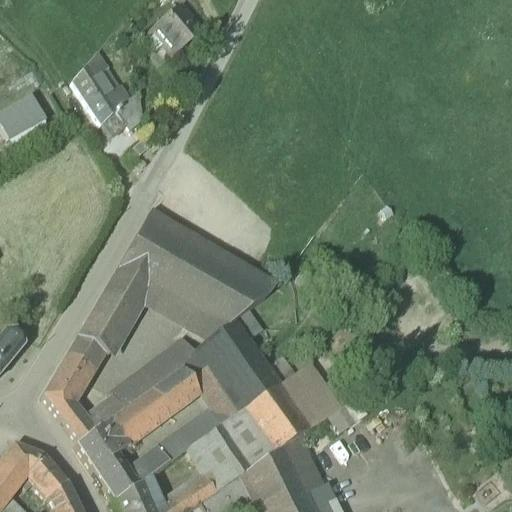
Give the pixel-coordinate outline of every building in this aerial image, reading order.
[(178,13),(145,42),(156,55),(163,49),(172,61),(175,58),(178,58),(181,56),(182,53),(199,38),(189,27),(190,26),(178,13)] [(107,74),(96,57),(72,85),(83,103),(99,91),(93,83),(107,74)] [(134,130),(133,132),(141,123),(136,99),(129,104),(119,90),(104,100),(107,105),(91,117),(99,130),(114,118),(126,135),(134,130)] [(104,100),(99,91),(83,103),(91,117),(107,105),(104,100)] [(0,132),(7,146),(43,126),(30,103),(0,119),(0,132)] [(143,144),(131,155),(138,162),(150,152),(143,144)] [(275,288),(149,212),(140,228),(264,303),(275,288)] [(264,303),(140,228),(114,275),(145,292),(221,335),(231,327),(264,303)] [(145,292),(114,275),(75,343),(99,357),(106,361),(145,292)] [(262,372),(231,327),(221,335),(192,357),(235,419),(236,419),(275,391),(263,373),(262,372)] [(2,336),(0,338),(0,376),(4,371),(5,372),(6,371),(5,370),(13,360),(14,360),(16,359),(15,358),(20,352),(21,352),(22,350),(21,350),(20,342),(20,341),(20,340),(19,341),(12,335),(13,334),(11,334),(11,335),(3,336),(2,335),(1,335),(2,336)] [(99,357),(75,343),(41,401),(59,425),(71,405),(99,357)] [(181,346),(139,377),(151,394),(179,374),(190,358),(181,346)] [(280,362),(263,373),(275,391),(292,379),(280,362)] [(292,379),(275,391),(306,436),(326,421),(333,416),(316,394),(302,372),(292,379)] [(120,416),(106,427),(122,449),(186,402),(193,394),(179,374),(151,394),(139,402),(120,416)] [(151,394),(139,377),(127,385),(139,402),(151,394)] [(337,377),(316,394),(333,416),(354,400),(337,377)] [(127,385),(108,399),(110,403),(120,416),(139,402),(127,385)] [(275,391),(236,419),(246,434),(256,447),(267,462),(278,455),(297,442),(306,436),(275,391)] [(333,416),(326,421),(338,437),(367,416),(354,400),(333,416)] [(82,424),(71,405),(59,425),(76,448),(106,427),(120,416),(110,403),(82,424)] [(155,454),(165,468),(185,454),(224,427),(209,405),(148,447),(154,455),(155,454)] [(224,427),(185,454),(194,468),(201,466),(246,434),(236,419),(235,419),(224,427)] [(76,448),(73,451),(100,493),(119,479),(109,464),(125,453),(122,449),(106,427),(76,448)] [(332,511),(297,442),(278,455),(306,511),(332,511)] [(256,447),(237,459),(236,458),(225,466),(237,482),(267,462),(256,447)] [(11,450),(0,464),(0,490),(10,499),(24,481),(40,461),(11,450)] [(119,479),(100,493),(110,508),(137,489),(165,468),(155,454),(154,455),(119,479)] [(237,482),(235,484),(249,510),(249,511),(306,511),(278,455),(237,482)] [(64,489),(40,461),(24,481),(44,505),(64,489)] [(203,484),(161,511),(192,511),(213,499),(203,484)] [(219,496),(194,511),(245,511),(249,510),(235,484),(219,495),(219,496)] [(75,511),(64,489),(44,505),(47,511),(75,511)] [(147,511),(137,489),(110,508),(111,511),(147,511)] [(0,490),(0,511),(8,503),(10,499),(0,490)] [(17,511),(8,503),(0,511),(17,511)]
